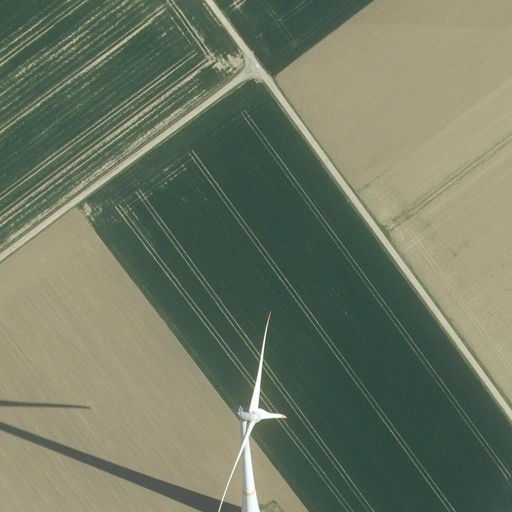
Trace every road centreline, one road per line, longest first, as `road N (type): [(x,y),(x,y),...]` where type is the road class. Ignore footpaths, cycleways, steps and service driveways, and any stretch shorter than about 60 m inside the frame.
road 1 (unclassified): [(511,418),(256,65)]
road 2 (unclassified): [(0,257),(256,65)]
